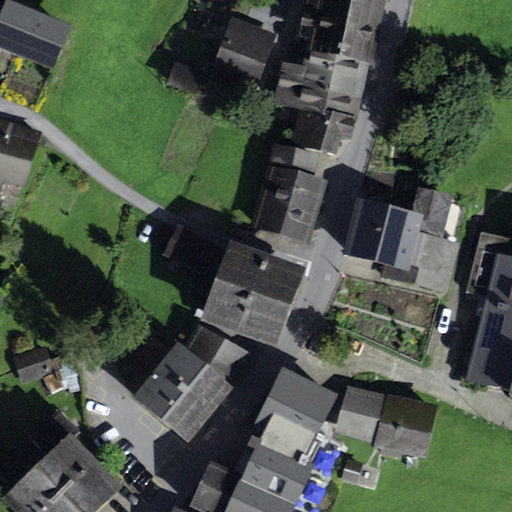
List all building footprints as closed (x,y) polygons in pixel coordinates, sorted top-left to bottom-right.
[(312,51),(365,63),(367,64),(381,6),(354,0),(309,0),(300,38),(315,42),(312,51)] [(2,5),(0,11),(0,45),(51,67),(66,31),(2,5)] [(234,26),(224,52),(264,68),(273,42),(261,38),(262,36),(234,26)] [(304,64),(309,42),(297,39),(292,61),(304,64)] [(305,73),(285,69),(283,76),(357,92),(365,63),(312,51),(310,51),(305,73)] [(255,92),(264,68),(224,52),(213,79),(242,91),(243,88),(255,92)] [(170,65),(164,83),(194,94),(201,76),(170,65)] [(317,112),(350,120),(350,119),(357,92),(283,76),(277,104),(316,113),(317,112)] [(348,141),(355,120),(350,119),(350,120),(317,112),(316,113),(313,125),(299,122),(292,146),(334,156),(339,139),(348,141)] [(0,188),(3,180),(23,186),(39,135),(0,122),(0,188)] [(309,183),(315,161),(275,151),(267,189),(293,193),(318,201),(322,186),(309,183)] [(256,226),(306,241),(318,201),(293,193),(267,189),(256,226)] [(398,266),(394,280),(444,292),(455,248),(438,244),(448,202),(419,195),(413,221),(359,207),(347,253),(387,263),(398,266)] [(198,305),(200,305),(220,254),(166,226),(155,248),(202,272),(193,295),(201,298),(198,305)] [(511,244),(511,243),(481,236),(466,294),(480,297),(475,316),(483,318),(466,382),(511,393),(511,395),(511,401),(511,244)] [(227,258),(220,254),(200,305),(210,307),(216,290),(283,315),(287,304),(220,279),(227,258)] [(227,258),(220,279),(287,304),(297,278),(234,257),(234,256),(228,255),(227,258)] [(383,277),(394,280),(398,266),(387,263),(383,277)] [(205,319),(206,317),(273,341),(283,315),(216,290),(210,307),(200,305),(196,316),(205,319)] [(198,332),(187,351),(200,360),(211,367),(223,345),(198,332)] [(130,369),(138,375),(129,387),(186,434),(221,392),(218,389),(192,368),(174,353),(172,356),(153,341),(130,369)] [(223,345),(211,367),(228,378),(233,381),(246,358),(223,345)] [(26,383),(53,373),(47,357),(44,350),(17,361),(21,370),(26,383)] [(218,389),(228,378),(211,367),(200,360),(192,368),(218,389)] [(342,445),(317,433),(333,401),(283,375),(248,451),(258,455),(246,484),(212,469),(194,509),(201,511),(285,511),(303,474),(323,483),(342,445)] [(349,389),(339,425),(377,435),(387,398),(349,389)] [(402,451),(420,456),(431,409),(387,398),(377,435),(374,444),(383,446),(381,454),(400,459),(402,451)] [(36,472),(74,511),(88,511),(110,492),(65,445),(75,436),(58,418),(34,440),(52,458),(36,472)] [(7,451),(6,453),(0,450),(0,445),(2,441),(0,440),(0,476),(9,482),(20,458),(7,451)] [(348,462),(342,480),(355,484),(360,466),(348,462)] [(8,499),(21,511),(74,511),(36,472),(8,499)]
